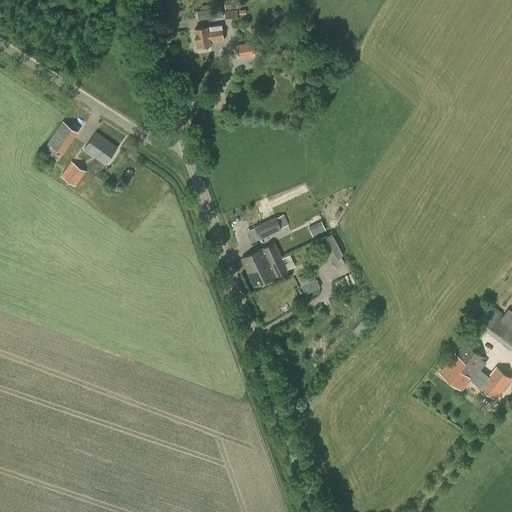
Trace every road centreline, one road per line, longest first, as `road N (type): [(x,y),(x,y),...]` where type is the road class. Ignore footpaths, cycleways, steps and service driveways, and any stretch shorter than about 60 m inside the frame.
road 1 (tertiary): [(317,511),(197,169)]
road 2 (unclassified): [(197,169),(0,45)]
road 3 (tertiary): [(197,169),(146,0)]
